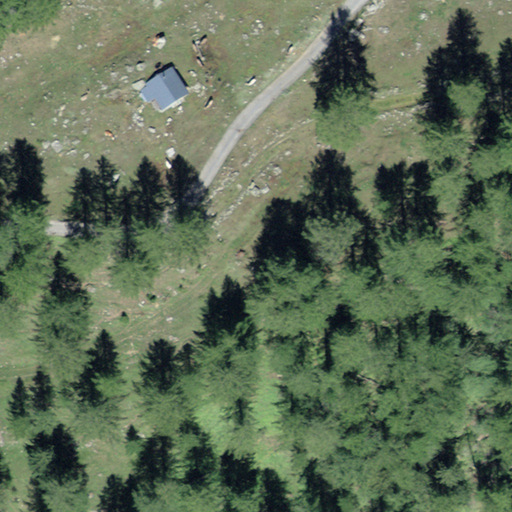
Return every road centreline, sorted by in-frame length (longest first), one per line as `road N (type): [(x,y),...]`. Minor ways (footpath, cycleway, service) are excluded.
road 1 (track): [(188,210),(253,111),(361,0)]
road 2 (track): [(0,209),(188,210)]
